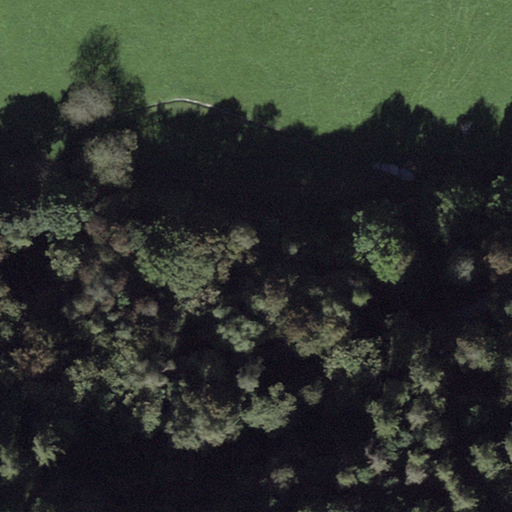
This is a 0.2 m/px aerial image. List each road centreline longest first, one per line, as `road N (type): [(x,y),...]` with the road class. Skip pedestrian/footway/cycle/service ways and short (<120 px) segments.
road 1 (track): [(511,292),(326,340),(0,371)]
road 2 (track): [(511,161),(206,182),(0,169)]
